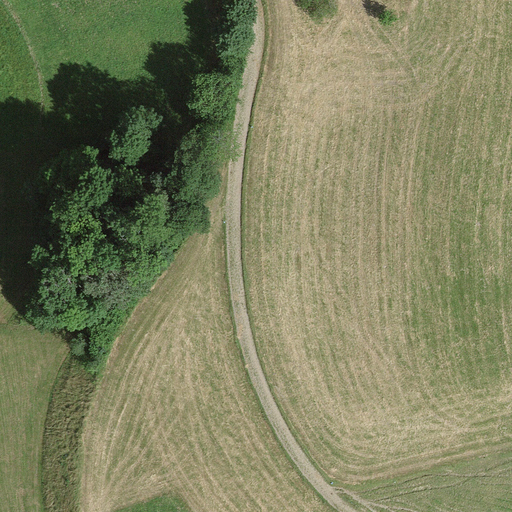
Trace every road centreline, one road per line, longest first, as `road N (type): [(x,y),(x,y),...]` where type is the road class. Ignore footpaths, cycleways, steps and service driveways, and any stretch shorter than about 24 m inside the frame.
road 1 (track): [(223,0),(225,54),(167,215),(47,390),(34,457),(36,511)]
road 2 (track): [(250,0),(255,36),(234,188),(240,307),(281,428),(350,511)]
